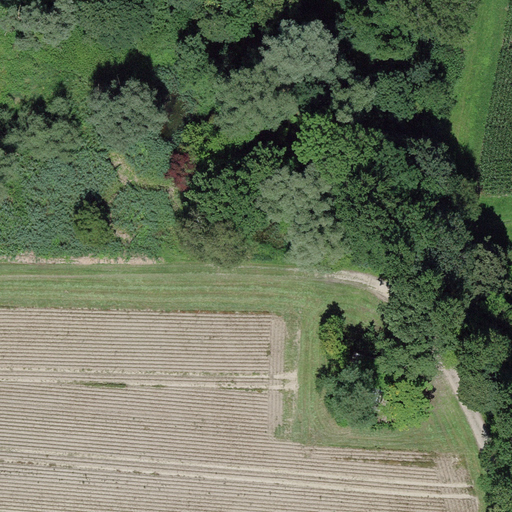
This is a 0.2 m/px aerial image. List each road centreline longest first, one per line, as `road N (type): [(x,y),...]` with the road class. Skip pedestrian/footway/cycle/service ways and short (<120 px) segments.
road 1 (track): [(360,279),(0,264)]
road 2 (track): [(511,493),(481,405),(429,325),(398,293),(360,279)]
